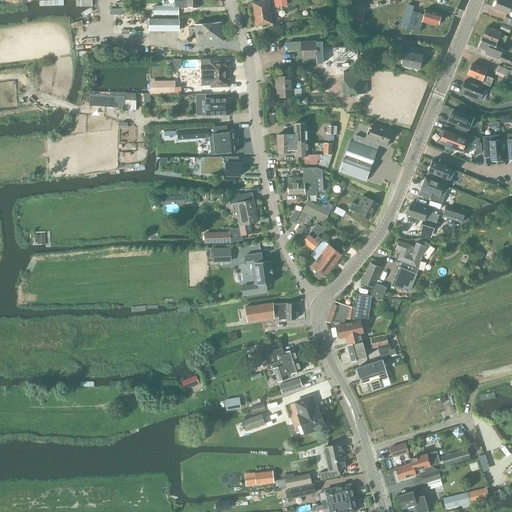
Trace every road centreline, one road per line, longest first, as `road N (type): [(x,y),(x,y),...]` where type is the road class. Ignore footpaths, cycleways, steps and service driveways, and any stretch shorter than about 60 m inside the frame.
road 1 (residential): [(320,307),(273,223),(246,46),(227,0)]
road 2 (tertiary): [(387,511),(354,407),(322,344),(320,307)]
road 3 (tertiary): [(320,307),(375,241),(420,146)]
road 4 (tertiary): [(420,146),(478,0)]
road 5 (track): [(136,120),(35,97),(22,76),(0,79)]
